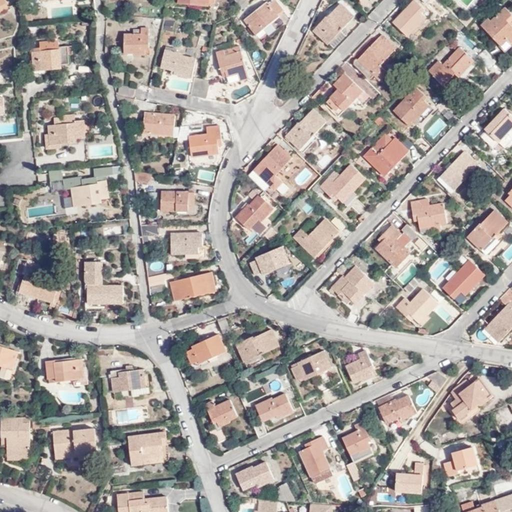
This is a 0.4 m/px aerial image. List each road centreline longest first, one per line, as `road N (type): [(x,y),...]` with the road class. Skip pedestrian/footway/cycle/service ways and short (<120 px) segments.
road 1 (residential): [(283,315),(511,73)]
road 2 (residential): [(205,470),(455,350)]
road 3 (residential): [(251,116),(219,217),(226,265),(248,296)]
road 4 (residential): [(391,0),(289,109),(251,116)]
road 5 (residential): [(283,315),(444,348)]
road 6 (residential): [(0,308),(47,330),(153,333)]
road 7 (residential): [(205,470),(153,333)]
road 8 (residential): [(307,0),(251,116)]
